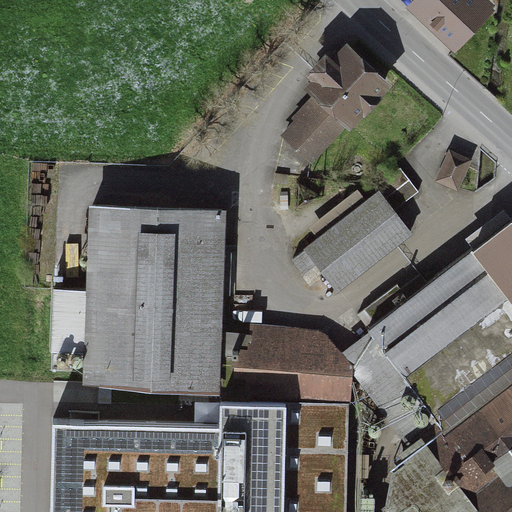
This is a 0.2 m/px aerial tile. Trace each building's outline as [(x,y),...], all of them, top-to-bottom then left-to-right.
[(487,0),(409,0),(406,5),(454,48),(493,5),(487,0)] [(319,89),(278,134),(315,168),(392,84),(355,50),(344,62),(327,47),(303,74),(319,89)] [(471,162),(448,153),(436,185),(459,194),(471,162)] [(401,171),(378,187),(399,214),(421,198),(401,171)] [(377,192),(303,250),(340,297),(414,239),(377,192)] [(227,206),(96,200),(93,290),(55,287),(50,388),(219,398),(348,404),(350,365),(332,341),(221,336),(227,206)] [(511,511),(511,218),(508,215),(356,344),(399,423),(405,421),(418,438),(398,452),(403,463),(391,472),(381,511),(380,511),(511,511)] [(26,511),(30,380),(0,379),(0,511),(26,511)] [(344,511),(348,404),(219,398),(219,420),(53,417),(49,511),(344,511)]
